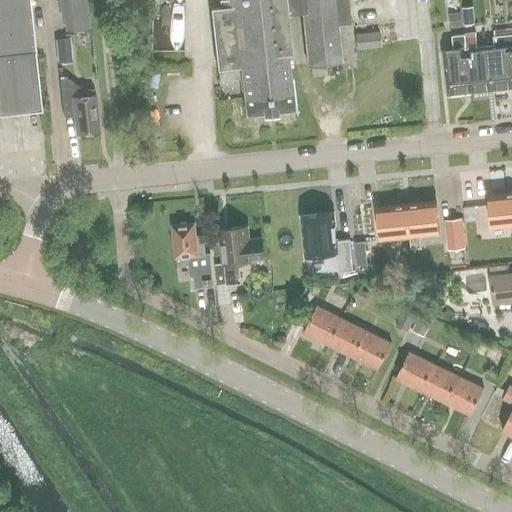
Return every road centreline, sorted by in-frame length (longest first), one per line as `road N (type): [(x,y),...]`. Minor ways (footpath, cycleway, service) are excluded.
road 1 (residential): [(511,473),(130,289),(115,180)]
road 2 (secondary): [(490,511),(128,328),(15,286)]
road 3 (residential): [(115,180),(511,137)]
